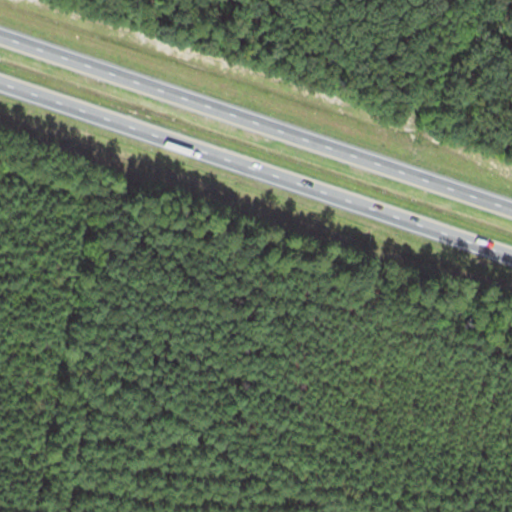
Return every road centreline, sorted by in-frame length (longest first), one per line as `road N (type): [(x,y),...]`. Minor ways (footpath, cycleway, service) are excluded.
road 1 (motorway): [(511,201),(0,34)]
road 2 (motorway): [(0,101),(511,259)]
